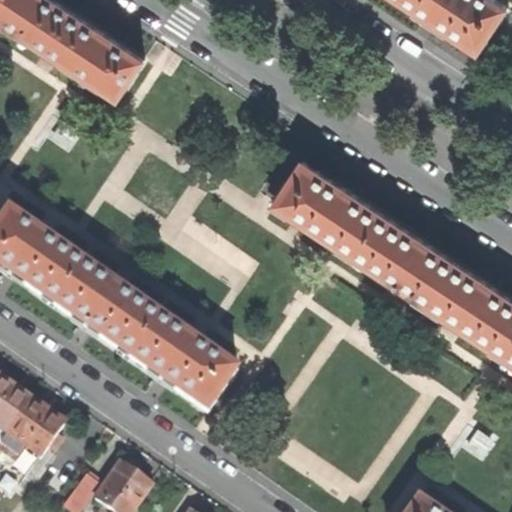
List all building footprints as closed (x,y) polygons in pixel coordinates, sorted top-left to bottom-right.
[(0,0),(0,16),(118,96),(143,59),(111,37),(113,34),(107,30),(101,26),(99,30),(55,0),(0,0)] [(439,26),(479,53),(508,10),(492,0),(399,0),(430,20),(429,23),(432,26),(437,29),(439,26)] [(298,159),(271,200),(511,362),(511,302),(495,291),(497,289),(490,284),(483,279),(481,281),(430,248),(432,245),(424,240),(418,235),(416,238),(352,195),(353,192),(345,187),(339,183),(337,185),(298,159)] [(163,384),(201,412),(232,370),(193,343),(195,340),(179,329),(177,331),(118,289),(120,287),(105,277),(103,279),(44,237),(45,235),(33,226),(31,228),(4,209),(0,215),(0,270),(1,271),(0,272),(0,274),(5,278),(12,282),(14,280),(76,323),(74,327),(79,330),(85,334),(87,332),(150,376),(148,379),(155,383),(162,388),(163,384)] [(2,377),(0,380),(0,441),(3,444),(35,400),(14,386),(2,377)] [(57,417),(35,400),(3,444),(21,456),(27,447),(43,459),(68,425),(57,417)] [(140,475),(123,463),(97,500),(113,511),(135,511),(155,486),(140,475)]
